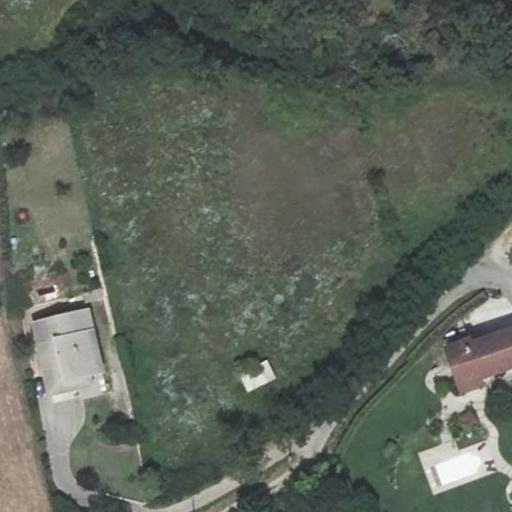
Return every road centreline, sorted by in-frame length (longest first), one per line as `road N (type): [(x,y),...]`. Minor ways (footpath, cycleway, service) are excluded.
road 1 (unclassified): [(168,511),(311,434),(464,279),(487,271),(511,283)]
road 2 (track): [(151,0),(156,12),(250,51),(511,98)]
